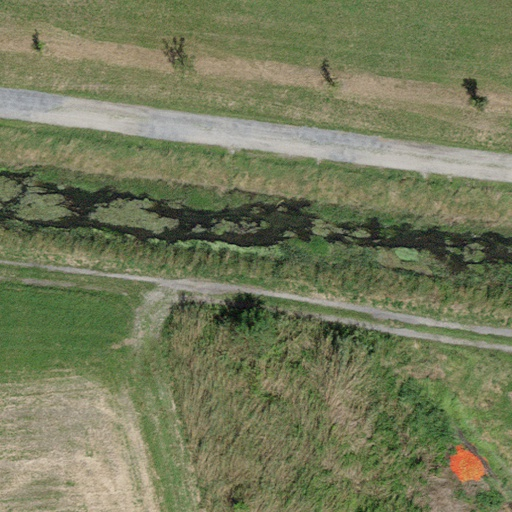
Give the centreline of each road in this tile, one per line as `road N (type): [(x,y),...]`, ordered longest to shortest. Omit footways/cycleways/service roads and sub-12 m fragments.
road 1 (track): [(511,341),(0,280)]
road 2 (track): [(511,170),(0,122)]
